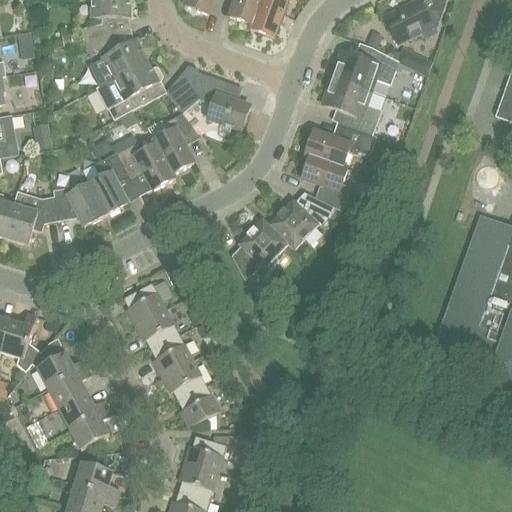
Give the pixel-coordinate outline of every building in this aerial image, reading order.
[(130,0),(92,0),(92,22),(131,22),(130,0)] [(188,0),(185,9),(209,18),(215,0),(188,0)] [(262,0),(236,0),(229,20),(252,28),(253,29),(262,0)] [(288,4),(277,0),(262,0),(253,29),(252,28),(251,33),(275,41),(288,4)] [(437,35),(435,32),(438,31),(449,1),(446,0),(438,0),(436,7),(425,13),(420,2),(384,20),(398,48),(423,36),(426,41),(437,35)] [(84,45),(109,39),(106,27),(81,33),(84,45)] [(381,38),(372,34),(366,45),(376,50),(381,38)] [(18,38),(20,48),(33,46),(31,36),(18,38)] [(109,39),(84,45),(87,56),(112,51),(109,39)] [(114,83),(148,65),(137,44),(103,62),(114,83)] [(334,83),(370,95),(375,83),(391,89),(399,66),(373,52),(368,65),(344,56),(334,83)] [(155,71),(152,72),(148,65),(114,83),(125,104),(112,111),(117,122),(143,108),(137,98),(159,86),(159,85),(162,83),(163,80),(158,71),(155,71)] [(222,100),(227,86),(188,72),(187,71),(167,96),(183,117),(199,103),(213,108),(208,123),(242,134),(250,110),(222,100)] [(511,74),(496,120),(511,125),(511,74)] [(366,108),(370,95),(334,83),(325,109),(349,118),(345,129),(373,139),(382,114),(366,108)] [(132,114),(120,121),(125,130),(137,123),(132,114)] [(191,129),(183,117),(164,127),(168,136),(154,143),(156,148),(157,147),(173,178),(195,167),(183,145),(197,137),(191,129)] [(13,145),(10,132),(14,132),(12,119),(0,121),(0,162),(19,159),(17,144),(13,145)] [(373,139),(345,129),(343,128),(338,143),(315,135),(306,158),(311,160),(311,159),(343,171),(343,170),(349,156),(358,159),(359,155),(371,160),(377,140),(373,139)] [(157,147),(156,148),(143,155),(138,146),(117,157),(128,179),(142,172),(154,194),(176,182),(173,178),(157,147)] [(128,179),(117,157),(116,157),(94,168),(101,181),(89,187),(106,219),(128,207),(117,186),(129,180),(128,179)] [(348,172),(343,170),(343,171),(311,159),(311,160),(302,182),(326,190),(321,204),(335,211),(343,215),(352,191),(342,187),(348,172)] [(106,219),(89,187),(78,193),(75,187),(64,192),(54,195),(55,201),(59,225),(72,223),(70,211),(73,210),(84,231),(106,219)] [(59,225),(55,201),(43,203),(18,195),(14,209),(4,241),(29,249),(39,215),(43,216),(45,228),(59,225)] [(335,211),(321,204),(315,202),(305,196),(296,205),(293,203),(269,228),(289,247),(288,247),(295,253),(319,228),(321,230),(330,221),(335,211)] [(0,239),(4,241),(14,209),(2,206),(4,199),(0,197),(0,239)] [(511,229),(511,231),(482,221),(435,351),(493,372),(492,376),(511,382),(511,229)] [(269,228),(263,222),(238,248),(241,251),(232,260),(245,283),(253,279),(261,270),(264,273),(288,247),(289,247),(269,228)] [(135,329),(166,313),(152,287),(124,302),(131,316),(129,317),(135,329)] [(304,305),(291,312),(296,321),(308,314),(304,305)] [(0,355),(1,356),(11,325),(0,321),(0,310),(1,309),(0,309),(0,355)] [(151,354),(180,338),(166,313),(135,329),(142,342),(144,341),(151,354)] [(42,356),(29,346),(37,320),(28,318),(25,329),(11,325),(1,356),(19,361),(17,368),(25,375),(42,356)] [(204,342),(212,338),(211,337),(206,326),(198,331),(203,341),(204,342)] [(193,364),(191,360),(180,338),(151,354),(158,367),(156,368),(162,380),(193,364)] [(38,372),(47,367),(42,356),(32,367),(38,372)] [(49,393),(88,372),(84,365),(73,370),(66,357),(38,372),(49,393)] [(178,404),(207,389),(193,364),(162,380),(169,393),(171,391),(178,404)] [(59,413),(88,398),(81,385),(92,379),(88,372),(49,393),(59,413)] [(190,432),(191,431),(221,415),(207,389),(178,404),(185,417),(183,419),(190,432)] [(70,433),(109,412),(105,405),(95,411),(88,398),(59,413),(70,433)] [(109,412),(70,433),(81,454),(110,439),(102,425),(113,420),(109,412)] [(191,469),(218,477),(227,449),(196,440),(191,454),(189,454),(185,467),(191,469)] [(116,456),(113,465),(124,469),(127,460),(116,456)] [(76,489),(118,502),(120,494),(109,490),(113,476),(82,466),(76,489)] [(218,477),(191,469),(185,467),(181,481),(183,481),(179,495),(191,499),(210,505),(218,477)] [(115,510),(118,502),(76,489),(69,511),(73,511),(102,511),(104,506),(115,510)] [(207,511),(210,505),(191,499),(179,495),(174,509),(172,509),(171,511),(207,511)]
